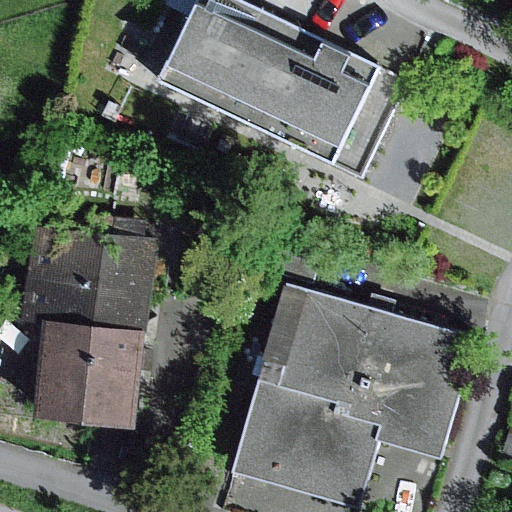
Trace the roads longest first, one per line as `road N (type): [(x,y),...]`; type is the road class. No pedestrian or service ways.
road 1 (residential): [(454,511),(511,293)]
road 2 (residential): [(153,511),(0,462)]
